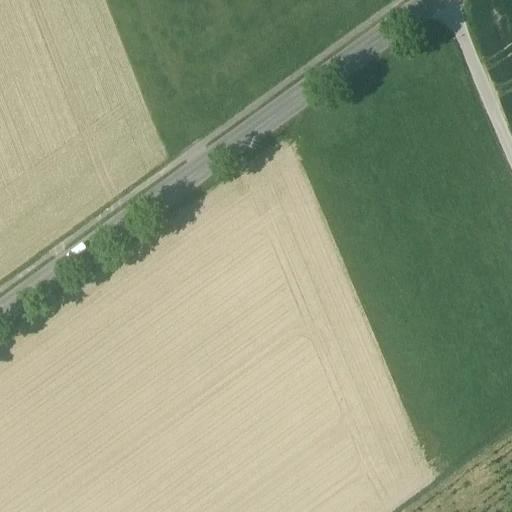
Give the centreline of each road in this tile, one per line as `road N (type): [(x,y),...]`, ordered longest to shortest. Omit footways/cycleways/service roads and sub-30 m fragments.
road 1 (residential): [(433,0),(0,314)]
road 2 (track): [(446,0),(511,155)]
